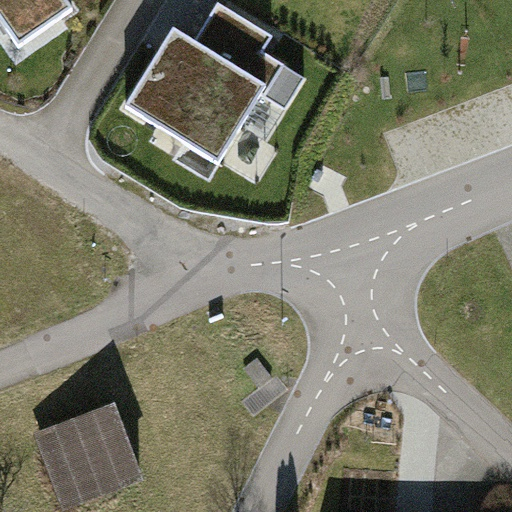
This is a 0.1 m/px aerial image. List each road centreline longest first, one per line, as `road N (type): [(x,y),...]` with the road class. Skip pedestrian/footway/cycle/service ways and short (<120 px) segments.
road 1 (residential): [(206,277),(151,221),(0,121)]
road 2 (residential): [(363,311),(257,511)]
road 3 (residential): [(0,355),(206,277)]
road 4 (residential): [(363,311),(511,446)]
road 5 (residential): [(329,252),(511,183)]
road 6 (residential): [(206,277),(329,252)]
